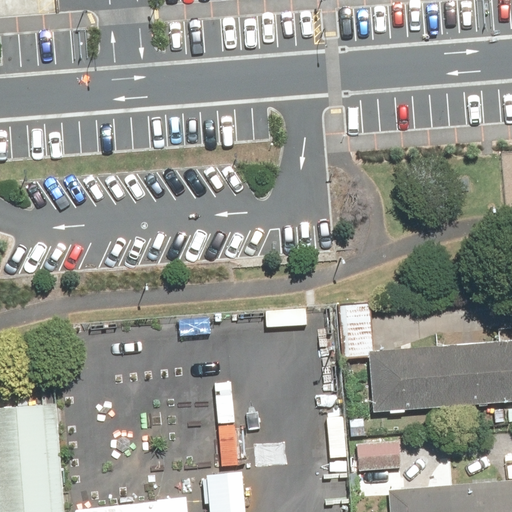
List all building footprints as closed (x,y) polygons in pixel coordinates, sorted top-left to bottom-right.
[(511,150),(497,152),(500,211),(511,210),(511,150)] [(373,306),(341,307),(344,353),(375,352),(373,306)] [(511,400),(511,340),(384,351),(389,410),(511,400)] [(66,511),(60,402),(0,405),(0,511),(66,511)] [(405,442),(360,442),(360,466),(405,466),(405,442)] [(393,489),(394,511),(511,511),(511,478),(444,484),(443,463),(405,465),(407,488),(393,489)]
